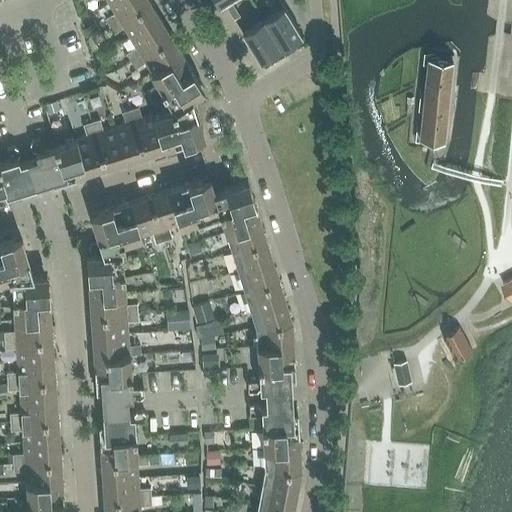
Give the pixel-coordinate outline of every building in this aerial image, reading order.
[(110,25),(149,0),(109,0),(108,1),(115,11),(105,17),(110,25)] [(160,17),(150,0),(149,0),(110,25),(114,32),(124,26),(130,36),(160,17)] [(234,18),(240,15),(233,3),(227,6),(234,18)] [(285,7),(264,20),(280,46),(302,33),(285,7)] [(130,36),(136,46),(127,52),(131,60),(171,35),(160,17),(130,36)] [(259,59),(280,46),(264,20),(243,32),(259,59)] [(145,61),(152,71),(182,52),(171,35),(131,60),(136,67),(145,61)] [(152,71),(174,107),(192,95),(204,88),(188,62),(182,52),(152,71)] [(453,58),(427,56),(419,136),(445,139),(453,58)] [(174,107),(153,114),(164,148),(205,135),(192,95),(174,107)] [(145,154),(164,148),(153,114),(153,113),(142,116),(139,106),(131,109),(145,154)] [(125,122),(118,124),(114,125),(114,126),(125,160),(145,154),(131,109),(122,112),(125,122)] [(100,119),(92,121),(106,166),(125,160),(114,126),(103,129),(100,119)] [(87,134),(75,137),(87,173),(106,166),(92,121),(84,124),(87,134)] [(29,158),(27,159),(20,161),(24,173),(41,168),(45,181),(52,178),(54,183),(69,178),(76,176),(87,173),(75,137),(44,148),(40,137),(32,139),(30,143),(32,148),(36,150),(37,155),(29,158)] [(45,181),(41,168),(24,173),(20,161),(18,156),(20,152),(18,147),(14,144),(6,147),(10,158),(0,161),(0,199),(0,200),(22,193),(21,188),(39,183),(45,181)] [(221,210),(214,190),(210,176),(170,188),(181,224),(198,218),(219,211),(221,210)] [(248,179),(214,190),(221,210),(219,211),(225,231),(260,220),(257,209),(248,179)] [(169,227),(181,224),(170,188),(150,195),(164,240),(173,237),(169,227)] [(150,195),(131,201),(142,236),(153,232),(156,242),(164,240),(150,195)] [(124,241),(142,236),(131,201),(120,204),(90,213),(100,241),(91,244),(91,252),(103,251),(123,250),(122,242),(124,241)] [(226,232),(232,250),(266,239),(260,220),(225,231),(226,232)] [(21,235),(0,241),(0,279),(11,276),(33,274),(21,235)] [(273,258),(266,239),(232,250),(238,269),(273,258)] [(124,272),(123,250),(103,251),(91,252),(86,252),(89,283),(90,294),(126,292),(125,274),(124,272)] [(238,269),(244,289),(279,278),(273,258),(238,269)] [(195,269),(181,272),(183,283),(198,280),(195,269)] [(48,273),(33,274),(11,276),(13,300),(12,300),(14,319),(50,316),(49,296),(48,273)] [(511,299),(511,277),(502,283),(511,300),(511,299)] [(244,289),(251,309),(285,298),(279,278),(244,289)] [(127,303),(126,292),(90,294),(91,314),(138,311),(138,302),(127,303)] [(292,319),(285,298),(251,309),(256,326),(292,319)] [(215,316),(210,300),(193,306),(198,321),(215,316)] [(178,310),(174,311),(176,328),(190,327),(189,310),(188,310),(178,310)] [(128,320),(139,320),(138,311),(91,314),(93,334),(129,332),(128,320)] [(4,331),(5,339),(52,336),(50,316),(14,319),(15,330),(4,331)] [(294,342),(293,324),(292,319),(256,326),(257,344),(294,342)] [(455,359),(473,349),(460,326),(442,335),(455,359)] [(93,334),(95,356),(130,354),(141,353),(140,344),(130,344),(129,332),(93,334)] [(202,336),(203,348),(216,347),(215,335),(202,336)] [(52,336),(5,339),(5,348),(16,347),(17,359),(53,356),(52,336)] [(261,405),(276,404),(275,386),(291,385),(291,377),(294,377),(295,377),(294,354),(295,354),(294,342),(257,344),(258,363),(259,379),(247,380),(248,390),(257,390),(260,387),(260,397),(261,405)] [(203,353),(204,365),(220,364),(220,352),(203,353)] [(102,405),(103,415),(116,414),(115,396),(128,395),(133,395),(136,398),(142,397),(145,394),(144,386),(132,387),(130,354),(95,356),(97,390),(101,390),(102,405)] [(55,377),(53,356),(17,359),(17,370),(7,371),(8,380),(55,377)] [(393,362),(398,383),(412,380),(407,359),(393,362)] [(56,397),(55,377),(8,380),(8,389),(19,388),(20,400),(56,397)] [(296,411),(293,411),(292,395),(291,385),(275,386),(276,404),(261,405),(258,403),(249,403),(250,414),(261,413),(262,429),(261,429),(263,448),(299,446),(298,433),(299,434),(298,410),(296,411)] [(137,410),(134,413),(129,413),(128,404),(128,395),(115,396),(116,414),(103,415),(103,423),(99,423),(100,446),(101,457),(138,454),(137,437),(136,437),(135,421),(146,420),(146,412),(143,410),(137,410)] [(10,412),(10,421),(58,417),(56,397),(20,400),(21,411),(10,412)] [(59,438),(58,417),(10,421),(11,430),(22,429),(23,441),(59,438)] [(188,439),(188,431),(170,433),(170,441),(188,439)] [(210,444),(220,443),(219,431),(210,432),(210,444)] [(8,463),(13,462),(60,459),(59,438),(23,441),(23,452),(7,454),(8,463)] [(301,468),(299,446),(263,448),(265,466),(301,468)] [(226,448),(206,449),(205,461),(226,461),(226,448)] [(159,453),(138,454),(101,457),(103,478),(139,475),(139,464),(159,462),(159,453)] [(0,471),(25,469),(26,482),(62,479),(60,459),(13,462),(8,463),(0,463),(0,471)] [(265,466),(261,484),(297,491),(301,468),(265,466)] [(222,468),(206,467),(205,475),(221,476),(222,468)] [(140,487),(139,475),(103,478),(104,499),(151,496),(151,487),(140,487)] [(62,479),(26,482),(28,511),(64,511),(64,498),(63,498),(62,479)] [(261,484),(258,504),(293,511),(297,491),(261,484)] [(201,504),(201,493),(193,493),(194,504),(201,504)] [(104,499),(105,511),(141,511),(141,505),(163,503),(163,495),(151,496),(104,499)]
